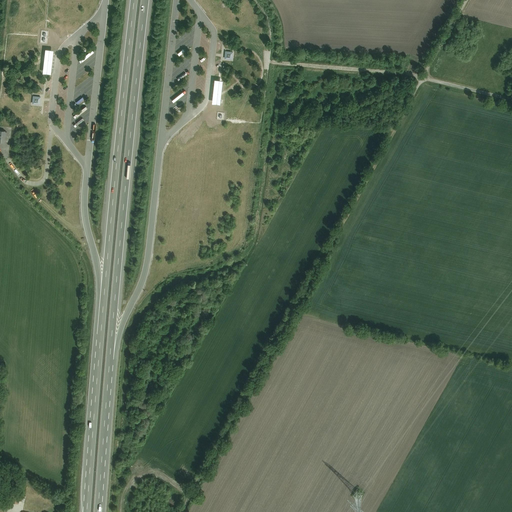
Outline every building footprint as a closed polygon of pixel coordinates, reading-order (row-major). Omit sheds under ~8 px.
[(227,51),(226,59),(234,60),(235,52),(227,51)] [(53,77),(55,56),(46,56),(45,76),(53,77)] [(185,59),(175,68),(176,70),(187,61),(185,59)] [(33,95),(32,103),(40,104),(40,96),(33,95)] [(20,496),(9,493),(7,502),(18,505),(20,496)]
